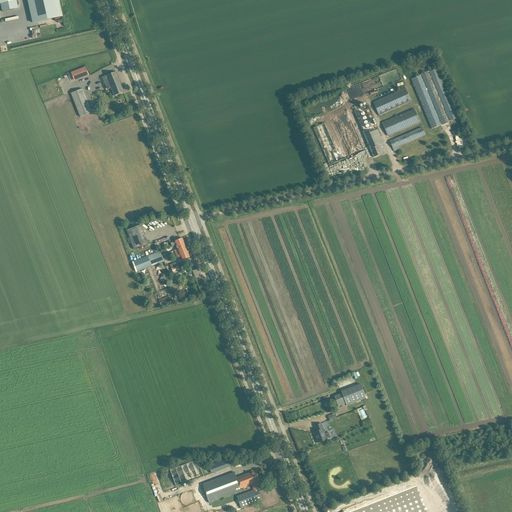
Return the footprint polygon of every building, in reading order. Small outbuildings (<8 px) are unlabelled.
[(62,16),(58,0),(32,0),(38,22),(62,16)] [(414,63),(416,69),(435,63),(433,56),(414,63)] [(85,67),(71,73),(74,80),(88,75),(85,67)] [(459,118),(457,113),(438,68),(411,79),(432,129),(442,125),(449,122),(459,118)] [(106,75),(109,84),(113,83),(114,85),(118,83),(117,81),(119,81),(116,72),(106,75)] [(113,83),(109,84),(111,88),(114,96),(124,92),(119,81),(117,81),(118,83),(114,85),(113,83)] [(405,88),(373,102),(379,116),(411,101),(405,88)] [(92,112),(83,89),(71,93),(80,117),(92,112)] [(355,110),(372,153),(374,157),(382,154),(379,148),(382,146),(381,145),(383,144),(376,125),(375,125),(372,119),(373,119),(368,105),(355,110)] [(414,109),(382,123),(387,136),(420,122),(414,109)] [(330,121),(344,153),(346,158),(364,150),(348,113),(330,121)] [(336,149),(325,123),(313,128),(329,165),(345,158),(340,147),(336,149)] [(390,141),(392,147),(394,151),(398,149),(397,147),(425,135),(422,127),(390,141)] [(127,230),(134,249),(148,244),(141,225),(127,230)] [(174,250),(181,248),(181,247),(185,245),(183,238),(178,240),(170,243),(172,247),(176,246),(177,249),(174,250)] [(181,248),(174,250),(177,258),(180,257),(182,260),(185,259),(190,257),(185,245),(181,247),(181,248)] [(136,272),(164,261),(160,251),(132,262),(136,272)] [(176,262),(170,265),(174,275),(181,273),(177,263),(176,262)] [(170,296),(159,300),(160,302),(161,305),(172,301),(171,297),(170,296)] [(342,393),(334,396),(338,407),(346,404),(347,406),(366,398),(360,384),(341,391),(342,393)] [(365,410),(367,409),(366,406),(357,409),(361,419),(368,416),(365,410)] [(321,423),(319,424),(314,426),(317,431),(314,432),(315,436),(316,436),(318,442),(318,443),(327,439),(330,438),(328,433),(323,435),(321,430),(323,429),(321,423)] [(208,466),(211,473),(231,466),(228,458),(208,466)] [(204,476),(197,460),(170,470),(176,487),(204,476)] [(241,491),(240,489),(251,484),(254,490),(236,497),(241,509),(262,500),(258,488),(257,489),(255,483),(260,481),(256,470),(236,478),(234,472),(202,484),(207,499),(209,504),(241,491)] [(426,511),(416,486),(349,511),(346,511),(343,511),(426,511)]
